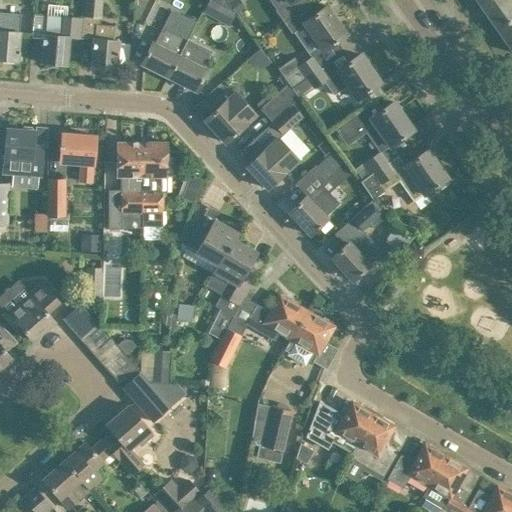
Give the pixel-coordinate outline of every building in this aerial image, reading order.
[(84,0),(84,15),(101,16),(102,0),(84,0)] [(154,0),(146,0),(137,19),(149,25),(160,3),(154,0)] [(268,0),(283,21),(309,3),(307,0),(268,0)] [(511,0),(486,0),(482,3),(500,28),(511,19),(511,0)] [(316,12),(309,3),(283,21),(290,32),(297,27),(304,22),(322,49),(345,33),(326,5),(316,12)] [(0,58),(17,60),(18,40),(19,32),(20,13),(0,11),(0,58)] [(83,17),(34,14),(32,37),(43,37),(41,62),(66,64),(68,36),(81,38),(83,17)] [(511,19),(500,28),(501,30),(499,32),(506,42),(509,40),(511,44),(511,19)] [(94,38),(93,38),(91,66),(100,67),(100,70),(102,72),(109,73),(112,70),(112,68),(115,68),(118,40),(111,39),(113,25),(96,24),(94,38)] [(152,41),(141,63),(168,76),(187,39),(163,27),(155,43),(152,41)] [(210,51),(187,39),(168,76),(195,90),(206,69),(202,67),(210,51)] [(321,66),(306,77),(313,88),(324,80),(333,94),(347,84),(356,97),(366,90),(376,83),(379,81),(359,53),(328,75),(321,66)] [(284,76),(283,77),(290,87),(304,78),(306,77),(321,66),(314,55),(297,67),(296,65),(299,63),(294,56),(278,68),(284,76)] [(256,104),(272,121),(298,98),(290,87),(283,77),(263,95),(264,96),(256,104)] [(304,78),(290,87),(298,98),(313,88),(306,77),(304,78)] [(376,83),(366,90),(373,99),(383,92),(376,83)] [(221,103),(218,105),(204,119),(224,142),(239,128),(242,125),(255,113),(235,91),(221,103)] [(298,98),(272,121),(283,134),(303,116),(302,115),(307,110),(298,98)] [(376,99),(356,114),(372,137),(380,132),(389,145),(412,129),(393,101),(382,108),(376,99)] [(21,129),(5,128),(2,174),(40,177),(42,146),(33,145),(35,130),(33,130),(31,126),(23,126),(21,129)] [(61,132),(60,152),(59,161),(81,163),(79,180),(91,181),(92,164),(93,164),(95,135),(61,132)] [(295,156),(284,145),(277,137),(264,149),(261,151),(246,165),(267,188),(284,171),(282,169),(295,156)] [(108,189),(107,228),(120,228),(120,227),(120,211),(121,211),(140,211),(141,141),(116,141),(116,161),(116,176),(121,176),(120,189),(108,189)] [(141,141),(140,211),(142,211),(142,225),(162,225),(162,211),(162,192),(166,192),(166,176),(166,172),(170,172),(171,172),(172,172),(173,171),(175,170),(175,168),(176,167),(176,165),(176,163),(176,162),(175,160),(175,159),(173,158),(172,157),(171,156),(166,156),(166,141),(141,141)] [(446,177),(427,149),(404,165),(396,156),(389,161),(371,174),(363,179),(370,190),(394,174),(413,201),(430,188),(432,192),(445,182),(443,179),(446,177)] [(334,151),(314,169),(324,180),(344,162),(334,151)] [(355,169),(363,179),(371,174),(389,161),(381,151),(355,169)] [(202,178),(190,174),(182,197),(193,201),(202,178)] [(65,216),(65,179),(47,179),(47,216),(65,216)] [(0,224),(6,225),(8,225),(9,184),(0,183),(0,224)] [(306,195),(303,198),(288,211),(309,234),(327,217),(324,215),(337,202),(319,183),(306,195)] [(359,209),(349,219),(359,231),(362,229),(363,230),(369,224),(372,227),(386,215),(382,210),(373,198),(371,199),(359,209)] [(187,243),(185,246),(218,264),(233,239),(237,233),(213,220),(207,231),(196,225),(187,243)] [(408,220),(400,229),(411,239),(414,236),(419,230),(408,220)] [(395,225),(385,240),(391,246),(388,251),(398,258),(411,239),(400,229),(395,225)] [(333,255),(331,257),(351,280),(366,266),(369,264),(382,251),(380,249),(369,237),(363,230),(362,229),(359,231),(345,244),(333,255)] [(82,234),(81,250),(99,250),(99,235),(82,234)] [(213,272),(205,285),(221,294),(215,304),(233,315),(239,304),(244,296),(250,285),(240,279),(249,262),(255,252),(233,239),(218,264),(214,271),(213,272)] [(2,313),(22,336),(26,332),(32,339),(53,320),(46,312),(58,301),(40,280),(2,313)] [(279,331),(291,337),(306,310),(279,295),(270,311),(256,303),(245,323),(259,331),(274,340),(279,331)] [(77,305),(62,318),(65,321),(66,322),(71,328),(89,312),(80,302),(77,305)] [(177,302),(176,318),(191,320),(193,304),(177,302)] [(333,325),(306,310),(291,337),(284,349),(310,364),(312,360),(326,368),(337,348),(324,341),(333,325)] [(89,312),(71,328),(79,338),(97,322),(89,312)] [(97,322),(79,338),(88,348),(106,332),(97,322)] [(0,367),(11,358),(5,351),(16,342),(0,323),(0,367)] [(226,327),(209,359),(211,360),(210,382),(226,383),(227,366),(226,366),(241,335),(226,327)] [(106,332),(88,348),(96,357),(115,342),(106,332)] [(123,337),(116,342),(125,352),(134,343),(129,337),(123,337)] [(115,342),(96,357),(105,367),(123,351),(115,342)] [(154,350),(153,367),(155,367),(169,367),(170,350),(154,350)] [(123,351),(105,367),(113,376),(131,361),(123,351)] [(131,361),(113,376),(122,386),(140,370),(131,361)] [(149,381),(140,370),(122,386),(131,397),(149,381)] [(149,381),(131,397),(152,421),(184,393),(174,382),(169,382),(149,381)] [(332,441),(350,452),(356,442),(372,413),(352,401),(344,415),(319,401),(305,437),(327,449),(332,441)] [(258,403),(251,443),(261,445),(282,450),(283,450),(292,410),(287,409),(288,406),(286,404),(279,403),(277,404),(276,407),(270,406),(258,403)] [(112,430),(101,439),(111,451),(131,473),(143,463),(130,449),(138,442),(141,446),(153,434),(127,405),(106,423),(112,430)] [(356,442),(350,452),(351,452),(349,456),(382,476),(403,440),(389,433),(393,425),(372,413),(356,442)] [(80,479),(90,490),(103,479),(93,468),(101,461),(101,460),(111,451),(101,439),(90,448),(85,442),(64,460),(80,479)] [(313,450),(300,442),(295,459),(305,463),(313,450)] [(409,475),(428,486),(445,455),(424,443),(414,461),(400,453),(386,478),(402,487),(409,475)] [(445,455),(428,486),(448,498),(444,506),(454,511),(457,511),(469,492),(456,485),(466,467),(445,455)] [(69,508),(90,490),(80,479),(64,460),(43,478),(56,494),(59,498),(59,497),(69,508)] [(208,468),(205,473),(206,479),(210,482),(217,480),(220,476),(219,471),(214,468),(208,468)] [(161,503),(159,505),(164,511),(174,511),(181,507),(199,491),(188,478),(178,487),(171,477),(152,493),(161,503)] [(478,488),(463,511),(509,511),(511,507),(511,494),(497,485),(491,496),(478,488)] [(233,511),(211,486),(194,501),(203,511),(233,511)] [(152,511),(164,511),(159,505),(143,487),(133,496),(147,511),(151,511),(152,511)] [(21,498),(27,505),(33,511),(46,511),(50,508),(32,488),(21,498)]
